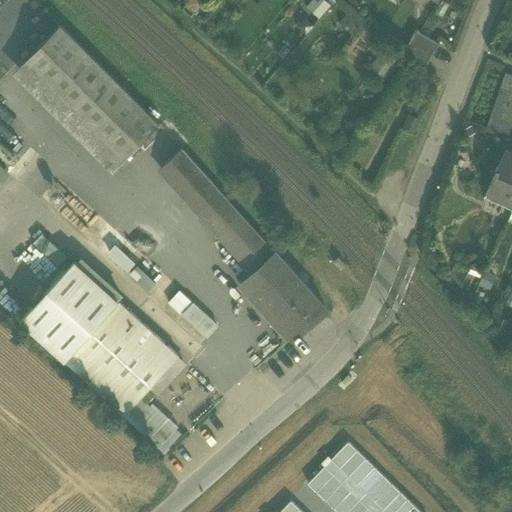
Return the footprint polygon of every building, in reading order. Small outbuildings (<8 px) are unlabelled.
[(159,125),(59,26),(21,64),(120,164),(159,125)] [(415,29),(399,55),(421,68),(436,42),(415,29)] [(370,66),(384,76),(394,63),(379,53),(370,66)] [(511,75),(505,73),(501,85),(511,88),(511,75)] [(511,88),(501,85),(497,96),(511,101),(511,88)] [(29,116),(0,90),(0,150),(1,151),(29,116)] [(511,101),(497,96),(493,108),(511,114),(511,101)] [(511,124),(511,114),(493,108),(489,119),(511,127),(511,124)] [(511,127),(489,119),(485,131),(507,138),(511,127)] [(323,306),(181,150),(160,168),(252,270),(242,280),(275,317),(269,321),(286,341),(323,306)] [(511,207),(511,154),(506,152),(486,196),(511,207)] [(133,272),(149,288),(169,268),(153,252),(133,272)] [(337,257),(332,261),(340,270),(345,266),(337,257)] [(178,356),(74,262),(20,321),(124,416),(140,398),(146,403),(150,398),(155,394),(149,389),(178,356)] [(178,289),(166,302),(204,338),(216,325),(178,289)]
